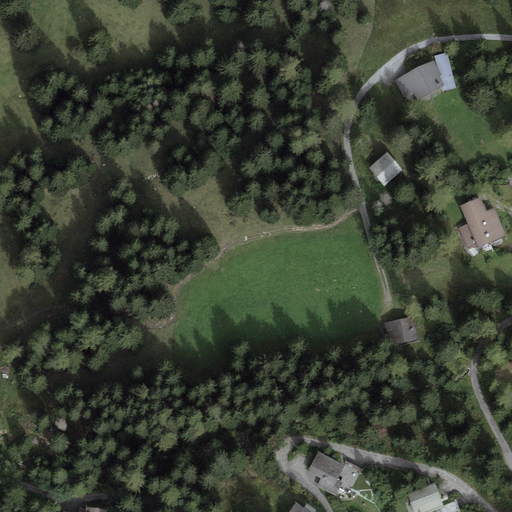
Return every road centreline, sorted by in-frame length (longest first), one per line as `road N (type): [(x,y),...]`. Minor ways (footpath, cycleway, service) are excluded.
road 1 (track): [(389,313),(349,148),(356,103),(410,50),(461,37),(511,40)]
road 2 (residential): [(329,511),(282,463),(286,447),(301,439),(442,474),(494,511)]
road 3 (residential): [(0,482),(181,511)]
road 4 (residential): [(511,460),(479,400),(473,368),(490,335),(511,320)]
